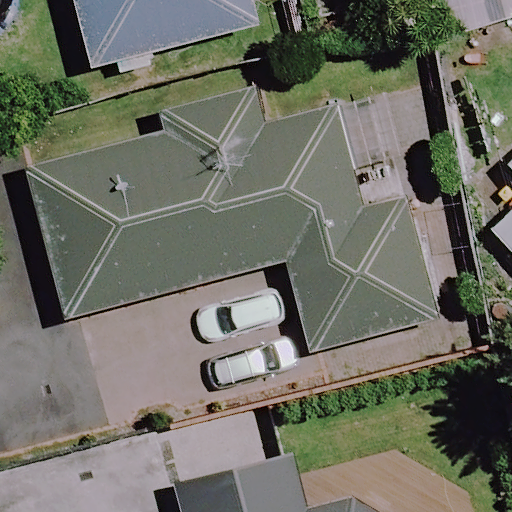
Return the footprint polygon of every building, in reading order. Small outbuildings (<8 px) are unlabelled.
[(262,34),(253,0),(72,0),(92,76),(262,34)] [(511,26),(511,0),(422,0),(438,50),(511,26)] [(264,130),(256,97),(158,121),(163,140),(24,174),(61,324),(286,269),(307,355),(433,323),(397,175),(357,185),(339,111),(264,130)] [(511,168),(507,173),(511,178),(511,217),(489,238),(511,262),(511,168)] [(298,505),(287,462),(165,495),(169,511),(479,511),(465,460),(298,505)]
